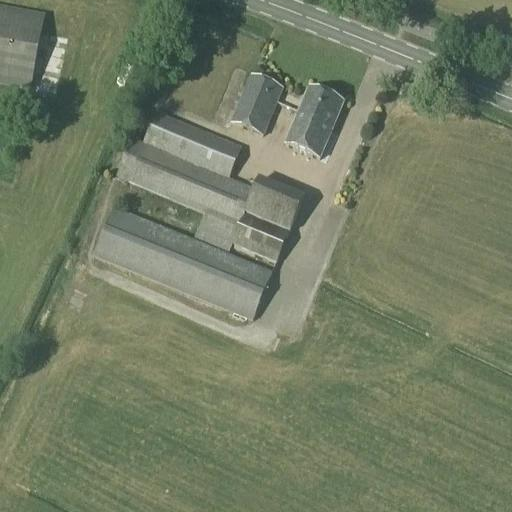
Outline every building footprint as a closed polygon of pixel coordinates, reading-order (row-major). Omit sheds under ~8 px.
[(0,9),(0,88),(30,94),(46,18),(0,9)] [(176,63),(168,59),(163,72),(171,76),(176,63)] [(251,78),(230,127),(263,141),(284,93),(251,78)] [(308,93),(285,149),(320,163),(343,107),(308,93)] [(131,142),(116,181),(204,218),(193,242),(227,256),(230,249),(276,268),(305,202),(259,185),(253,193),(229,183),(242,153),(154,117),(143,146),(131,142)] [(113,211),(93,261),(252,325),(272,277),(113,211)]
